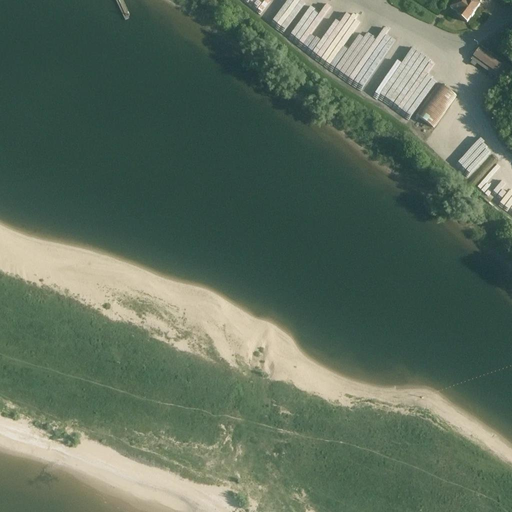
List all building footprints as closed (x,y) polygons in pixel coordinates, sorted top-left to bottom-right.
[(295,0),(275,27),(288,37),(312,5),(305,0),(295,0)] [(482,0),(455,0),(450,8),(458,14),(457,16),(467,23),(480,5),(479,5),(482,0)] [(396,59),(408,45),(399,38),(388,52),(396,59)] [(510,69),(481,47),(471,60),(501,81),(510,69)] [(383,102),(410,120),(441,76),(427,66),(410,90),(409,89),(408,90),(400,85),(390,99),(387,97),(383,102)] [(435,128),(457,96),(438,84),(415,116),(435,128)] [(426,141),(450,162),(471,138),(455,124),(463,115),(455,108),(426,141)]
